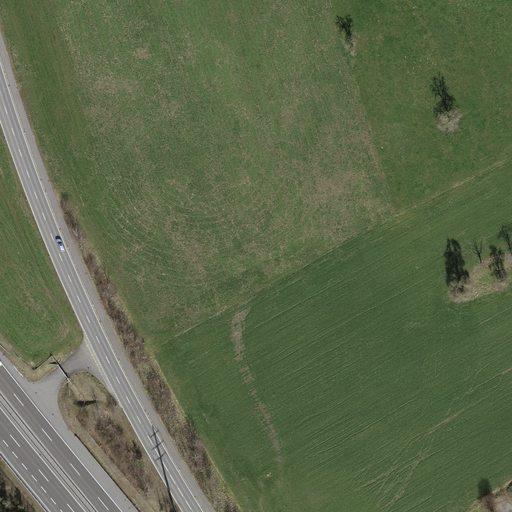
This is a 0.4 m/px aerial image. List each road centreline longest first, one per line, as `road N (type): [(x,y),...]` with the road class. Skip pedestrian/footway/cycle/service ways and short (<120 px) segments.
road 1 (secondary): [(0,90),(67,273),(193,511)]
road 2 (motorway): [(111,511),(0,375)]
